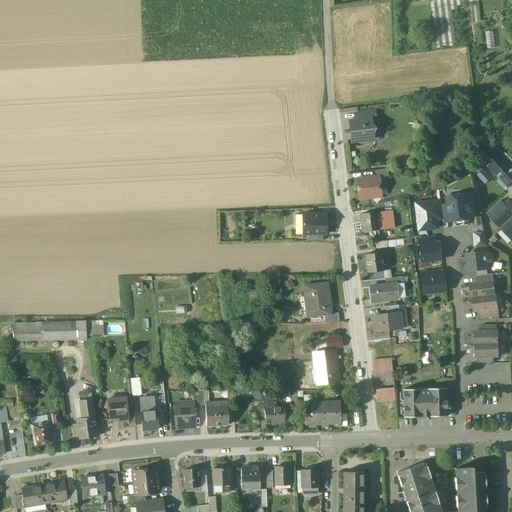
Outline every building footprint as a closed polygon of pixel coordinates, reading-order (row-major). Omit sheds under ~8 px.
[(430,0),(431,6),(450,3),(451,10),(457,9),(457,5),(463,4),(462,0),(430,0)] [(450,3),(431,6),(437,48),(456,45),(450,3)] [(375,111),(357,113),(358,120),(372,118),(372,119),(376,118),(375,111)] [(358,120),(350,120),(351,128),(351,134),(352,133),(353,140),(360,140),(364,143),(368,139),(374,138),(373,132),(377,128),(372,124),(372,119),(372,118),(358,120)] [(511,159),(504,152),(500,156),(511,167),(511,166),(511,159)] [(501,178),(508,186),(511,182),(511,168),(511,167),(500,156),(489,167),(501,178)] [(388,168),(376,170),(376,176),(379,176),(379,177),(389,176),(388,168)] [(485,184),(491,178),(483,169),(477,175),(485,184)] [(376,176),(357,179),(359,199),(382,196),(379,177),(379,176),(376,176)] [(503,190),(508,186),(501,178),(496,183),(503,190)] [(469,195),(467,193),(454,195),(453,196),(446,197),(447,204),(449,222),(456,221),(456,220),(473,218),(472,212),(473,211),(475,209),(475,206),(472,204),(471,204),(470,194),(469,195)] [(485,212),(490,217),(504,204),(499,199),(485,212)] [(441,200),(434,201),(436,220),(443,219),(441,205),(441,204),(441,200)] [(511,203),(509,200),(504,204),(490,217),(500,228),(511,217),(511,203)] [(434,201),(415,203),(418,227),(425,226),(425,228),(427,229),(431,229),(432,227),(435,227),(437,225),(436,220),(434,201)] [(441,204),(441,205),(443,219),(443,222),(449,222),(447,204),(441,204)] [(391,210),(376,212),(379,229),(393,228),(391,210)] [(376,212),(362,214),(364,231),(379,229),(376,212)] [(323,234),(326,234),(326,214),(295,215),(295,224),(302,224),(302,235),(303,234),(308,234),(323,234)] [(511,217),(501,228),(511,239),(511,237),(511,217)] [(485,232),(474,233),(475,247),(488,246),(488,242),(485,232)] [(435,237),(418,239),(419,246),(436,244),(435,237)] [(436,244),(419,246),(421,261),(442,259),(441,251),(442,249),(442,245),(440,244),(440,243),(436,244)] [(486,252),(471,254),(470,256),(468,258),(469,271),(487,269),(487,264),(491,262),(492,257),(486,252)] [(382,253),(366,255),(368,272),(384,270),(382,258),(382,253)] [(439,270),(422,272),(422,278),(439,276),(439,270)] [(493,274),(475,276),(476,283),(476,284),(494,281),(493,274)] [(403,276),(385,278),(386,284),(396,283),(396,284),(404,283),(403,276)] [(439,276),(422,278),(424,293),(445,291),(444,284),(446,282),(445,278),(442,276),(439,276)] [(494,281),(476,284),(476,283),(471,284),(472,298),(496,295),(496,294),(495,295),(494,281)] [(327,283),(303,286),(307,317),(324,315),(331,314),(327,283)] [(386,284),(370,286),(372,302),(398,299),(396,284),(396,283),(386,284)] [(496,295),(472,298),(473,298),(475,311),(480,311),(480,310),(498,308),(496,295)] [(399,305),(386,306),(387,314),(397,313),(397,314),(400,314),(399,305)] [(498,308),(480,310),(480,311),(481,318),(499,316),(498,308)] [(331,314),(324,315),(325,323),(338,323),(337,313),(331,314)] [(387,314),(374,316),(375,323),(374,323),(375,332),(398,329),(397,314),(397,313),(387,314)] [(102,321),(13,323),(14,341),(86,340),(86,336),(103,335),(102,321)] [(480,332),(474,332),(474,344),(498,344),(498,331),(497,331),(480,332)] [(341,338),(327,339),(328,349),(342,347),(341,338)] [(498,344),(474,344),(475,357),(477,357),(493,356),(499,356),(498,344)] [(335,351),(313,353),(317,385),(339,382),(335,351)] [(391,358),(373,360),(375,372),(392,371),(391,358)] [(140,378),(131,379),(133,396),(142,395),(140,378)] [(394,388),(376,389),(377,402),(395,400),(394,388)] [(447,388),(403,389),(404,417),(423,417),(424,417),(428,416),(428,417),(447,416),(447,388)] [(199,391),(191,391),(192,403),(193,403),(193,406),(199,405),(199,391)] [(125,398),(109,400),(111,420),(118,420),(119,428),(128,427),(127,412),(125,398)] [(140,398),(141,413),(150,412),(150,410),(154,406),(153,398),(140,398)] [(92,399),(80,400),(82,418),(94,417),(92,399)] [(227,402),(205,403),(205,405),(207,426),(229,425),(227,404),(227,402)] [(316,403),(305,403),(305,424),(317,424),(328,423),(328,424),(329,424),(329,423),(340,423),(340,424),(341,424),(340,402),(340,403),(329,403),(329,402),(328,402),(328,403),(317,403),(316,403)] [(192,403),(175,404),(177,428),(195,427),(193,406),(193,403),(192,403)] [(6,407),(0,407),(0,423),(1,423),(9,422),(6,407)] [(283,407),(273,407),(273,408),(265,409),(265,408),(264,408),(265,423),(284,422),(283,407)] [(58,412),(51,414),(53,425),(60,423),(58,412)] [(134,412),(127,412),(128,427),(136,426),(134,412)] [(156,412),(141,413),(143,431),(158,429),(158,424),(157,416),(156,412)] [(82,418),(77,419),(80,439),(97,437),(94,417),(82,418)] [(49,422),(31,425),(35,446),(53,443),(49,422)] [(425,465),(424,462),(398,470),(399,474),(397,474),(401,486),(403,486),(404,488),(403,488),(406,498),(407,497),(407,500),(406,500),(410,511),(411,511),(485,511),(485,505),(487,505),(486,493),(485,494),(484,487),(486,487),(485,475),(483,475),(483,472),(473,472),(473,466),(456,467),(456,477),(454,477),(455,489),(457,489),(457,494),(455,494),(456,507),(458,507),(458,511),(453,511),(440,511),(437,503),(439,502),(435,491),(433,491),(433,489),(434,489),(431,479),(430,479),(429,477),(431,477),(427,465),(425,465)] [(259,466),(241,467),(241,482),(242,482),(260,481),(259,466)] [(289,466),(275,466),(275,485),(282,485),(282,488),(290,487),(290,485),(289,466)] [(192,467),(191,467),(190,468),(190,469),(184,469),(185,487),(200,487),(199,469),(193,469),(192,467)] [(229,467),(213,468),(214,485),(225,485),(225,492),(230,491),(230,485),(229,467)] [(206,468),(199,469),(200,487),(200,491),(208,490),(206,468)] [(156,469),(133,472),(134,483),(158,480),(156,469)] [(317,469),(301,470),(302,488),(304,488),(304,493),(310,493),(310,487),(318,487),(317,469)] [(363,511),(364,471),(343,471),(343,511),(363,511)] [(117,474),(108,475),(110,486),(119,485),(117,474)] [(102,475),(81,478),(84,497),(105,494),(102,475)] [(158,480),(134,483),(136,495),(136,496),(145,494),(160,493),(158,480)] [(64,481),(43,485),(46,504),(67,500),(64,481)] [(260,481),(242,482),(242,489),(252,488),(252,489),(260,489),(260,481)] [(43,485),(21,488),(22,495),(24,508),(46,504),(43,485)] [(76,490),(69,490),(70,503),(77,503),(76,490)] [(22,495),(14,496),(17,509),(24,508),(22,495)] [(216,497),(209,497),(209,505),(210,511),(215,511),(217,511),(216,497)] [(146,500),(140,501),(141,507),(162,504),(162,498),(146,500)]
